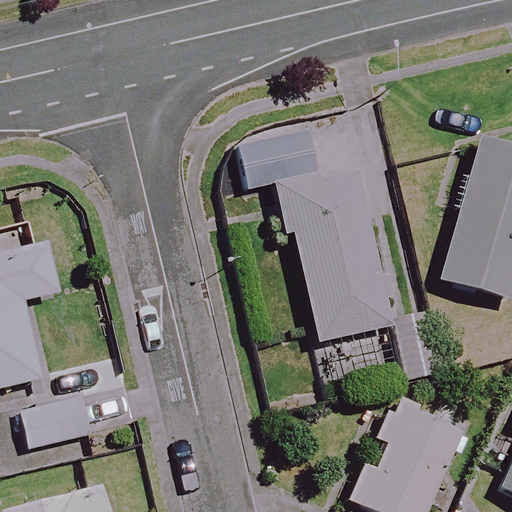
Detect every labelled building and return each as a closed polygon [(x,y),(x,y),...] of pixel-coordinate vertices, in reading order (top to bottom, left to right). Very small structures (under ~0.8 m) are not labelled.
[(231,151),(244,197),(268,191),(271,199),(313,187),(299,133),(231,151)] [(511,283),(511,155),(473,144),(433,284),(506,306),(511,283)] [(354,182),(280,198),(312,349),(386,333),(354,182)] [(53,299),(41,249),(0,258),(0,392),(36,384),(18,307),(53,299)] [(442,377),(432,318),(387,326),(396,384),(442,377)] [(85,441),(77,402),(14,416),(22,454),(85,441)] [(423,511),(454,441),(396,416),(368,480),(360,477),(347,508),(356,511),(423,511)] [(511,429),(511,430),(511,429),(511,454),(495,496),(511,502),(511,429)] [(100,511),(96,493),(12,511),(100,511)]
